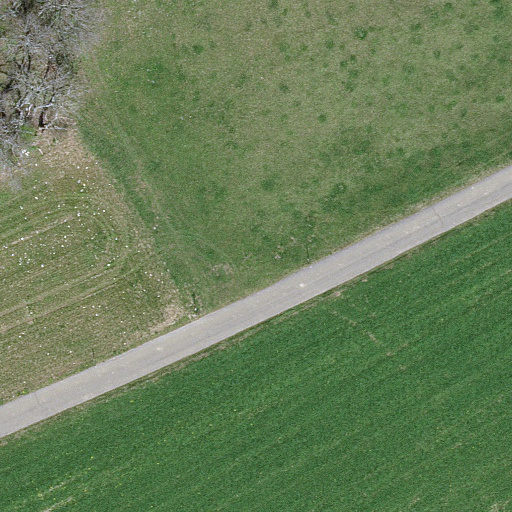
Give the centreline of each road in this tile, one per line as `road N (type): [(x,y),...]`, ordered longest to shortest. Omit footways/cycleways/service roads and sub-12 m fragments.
road 1 (track): [(511,190),(235,331)]
road 2 (track): [(235,331),(0,434)]
